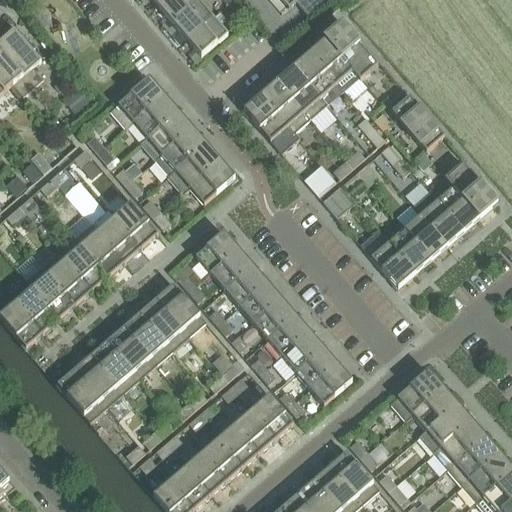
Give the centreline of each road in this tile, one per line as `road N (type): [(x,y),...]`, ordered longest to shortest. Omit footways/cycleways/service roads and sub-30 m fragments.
road 1 (residential): [(240,511),(476,318)]
road 2 (residential): [(202,106),(110,0)]
